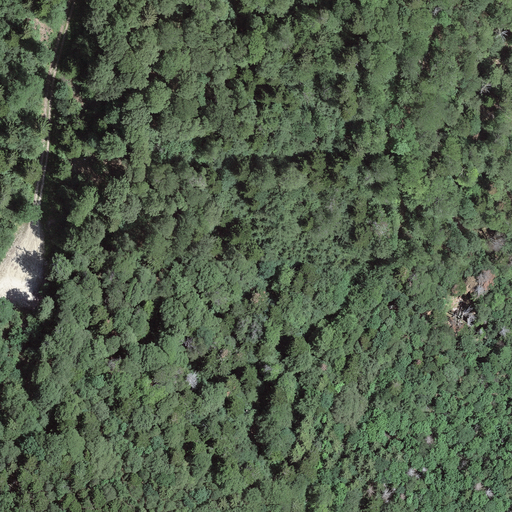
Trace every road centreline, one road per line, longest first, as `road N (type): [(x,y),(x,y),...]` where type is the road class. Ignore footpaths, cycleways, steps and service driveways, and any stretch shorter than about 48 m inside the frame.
road 1 (track): [(388,0),(401,55),(382,140),(406,195),(399,224),(309,355),(264,511)]
road 2 (track): [(1,298),(35,210),(56,60),(73,0)]
